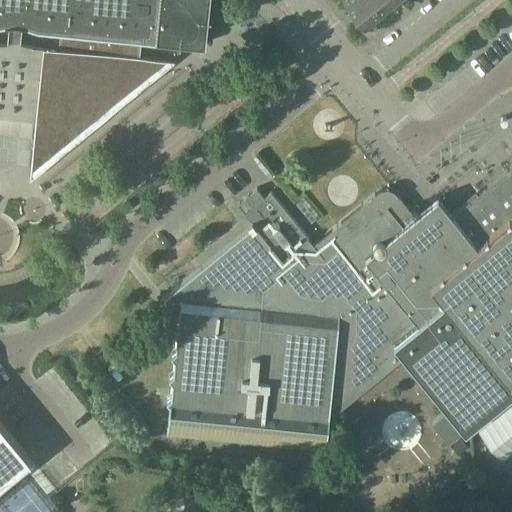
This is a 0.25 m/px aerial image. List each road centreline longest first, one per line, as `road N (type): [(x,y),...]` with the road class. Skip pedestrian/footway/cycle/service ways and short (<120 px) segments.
road 1 (residential): [(0,351),(19,353),(62,329),(91,301),(132,232),(340,60)]
road 2 (residential): [(371,96),(400,128),(434,132),(511,73)]
road 3 (residential): [(356,79),(454,0)]
